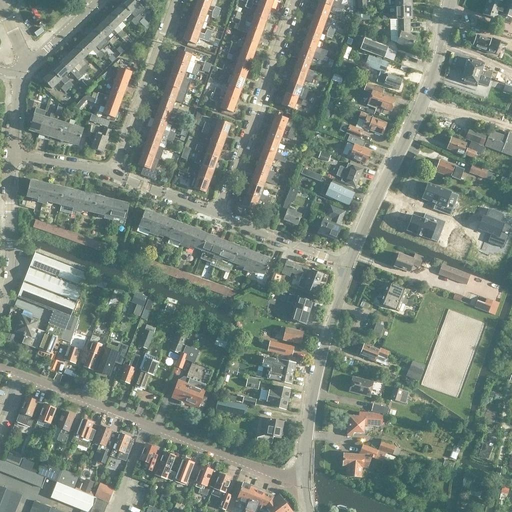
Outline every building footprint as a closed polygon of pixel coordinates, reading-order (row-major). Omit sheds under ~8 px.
[(140,5),(135,0),(126,0),(122,4),(131,14),(140,5)] [(208,11),(211,0),(197,0),(196,6),(208,11)] [(270,10),(273,0),(259,0),(258,6),(270,10)] [(333,2),(333,0),(319,0),(319,2),(331,7),(336,9),(342,11),(344,6),(341,4),(333,2)] [(511,18),(511,0),(502,0),(502,2),(496,0),(487,0),(483,15),(496,20),(498,14),(511,18)] [(327,18),(331,7),(319,2),(315,14),(327,18)] [(131,14),(122,4),(113,13),(122,22),(131,14)] [(204,22),(208,11),(196,6),(192,18),(204,22)] [(266,22),(270,10),(258,6),(254,17),(266,22)] [(411,7),(395,8),(389,8),(389,15),(384,15),(384,16),(391,16),(391,19),(392,19),(392,20),(410,20),(411,20),(411,7)] [(117,27),(122,22),(113,13),(105,21),(114,31),(122,39),(126,35),(117,27)] [(143,18),(139,14),(134,17),(139,22),(143,18)] [(323,30),(327,18),(315,14),(310,25),(323,30)] [(139,22),(134,17),(131,22),(135,26),(139,22)] [(262,33),(266,22),(254,17),(249,29),(262,33)] [(200,33),(204,22),(192,18),(187,29),(200,33)] [(410,36),(410,20),(392,20),(390,20),(390,41),(398,44),(398,45),(403,47),(404,46),(412,49),(413,44),(414,44),(416,40),(415,40),(416,38),(410,36)] [(122,39),(114,31),(105,21),(96,30),(105,39),(110,34),(118,43),(122,39)] [(360,35),(363,21),(356,21),(353,33),(360,35)] [(319,41),(323,30),(310,25),(306,37),(319,41)] [(204,35),(200,33),(187,29),(183,41),(195,45),(198,39),(213,44),(215,39),(211,37),(204,35)] [(258,45),(262,33),(249,29),(245,40),(258,45)] [(105,39),(96,30),(87,38),(96,47),(105,39)] [(497,48),(499,43),(477,36),(475,41),(474,41),(473,44),(473,46),(473,47),(487,52),(490,46),(497,48)] [(316,47),(319,41),(306,37),(302,48),(314,53),(319,54),(325,57),(327,51),(316,47)] [(96,47),(87,38),(78,46),(87,56),(96,47)] [(371,40),(364,38),(360,50),(384,58),(388,49),(370,42),(371,40)] [(253,56),(258,45),(245,40),(243,46),(232,42),(230,48),(253,56)] [(93,72),(82,60),(87,56),(78,46),(69,55),(78,64),(87,73),(89,76),(93,72)] [(108,52),(104,48),(99,51),(104,56),(108,52)] [(249,67),(253,56),(230,48),(228,53),(239,57),(237,63),(249,67)] [(310,64),(314,53),(302,48),(298,60),(310,64)] [(187,67),(192,55),(179,51),(175,63),(187,67)] [(87,73),(78,64),(69,55),(61,63),(70,72),(75,68),(83,76),(87,73)] [(385,73),(389,63),(369,56),(365,66),(377,71),(375,76),(385,80),(384,85),(398,90),(402,80),(385,73)] [(481,72),(484,64),(469,59),(468,61),(467,61),(465,65),(466,66),(465,71),(490,79),(492,74),(485,71),(484,73),(481,72)] [(306,75),(310,64),(298,60),(294,71),(306,75)] [(65,77),(70,72),(61,63),(52,71),(61,81),(69,89),(73,86),(65,77)] [(183,78),(187,67),(175,63),(171,74),(183,78)] [(245,79),(249,67),(237,63),(235,69),(233,69),(232,70),(229,69),(229,67),(224,65),(222,70),(245,79)] [(128,84),(132,73),(120,68),(115,80),(128,84)] [(331,71),(326,69),(322,79),(328,81),(331,71)] [(241,90),(245,79),(222,70),(220,76),(231,80),(229,86),(241,90)] [(69,89),(61,81),(52,71),(43,80),(52,89),(57,85),(65,93),(69,89)] [(302,87),(306,75),(294,71),(290,82),(302,87)] [(490,79),(465,71),(463,75),(462,75),(461,80),(462,80),(461,82),(476,87),(479,79),(482,80),(481,82),(489,84),(490,79)] [(335,72),(333,80),(341,83),(344,76),(335,72)] [(111,78),(106,73),(102,77),(106,81),(111,78)] [(509,76),(498,73),(495,81),(506,85),(509,76)] [(179,90),(183,78),(171,74),(167,85),(179,90)] [(123,96),(128,84),(115,80),(111,91),(123,96)] [(300,93),(302,87),(290,82),(286,94),(298,98),(302,100),(309,102),(311,97),(300,93)] [(384,90),(367,84),(364,90),(372,93),(372,92),(380,95),(381,94),(382,95),(384,90)] [(175,101),(179,90),(167,85),(163,97),(175,101)] [(511,87),(505,85),(502,92),(511,95),(511,87)] [(237,102),(241,90),(229,86),(225,97),(237,102)] [(119,107),(123,96),(111,91),(107,103),(119,107)] [(395,100),(382,95),(381,94),(380,95),(372,92),(372,93),(367,106),(376,109),(377,107),(391,112),(395,100)] [(294,110),(298,98),(286,94),(281,105),(294,110)] [(79,110),(87,99),(84,97),(76,107),(79,110)] [(171,113),(175,101),(163,97),(159,108),(171,113)] [(233,113),(237,102),(225,97),(220,109),(233,113)] [(115,119),(119,107),(107,103),(102,101),(97,99),(96,100),(95,103),(95,104),(105,108),(103,114),(115,119)] [(182,117),(176,114),(171,113),(159,108),(154,120),(167,124),(169,117),(182,122),(184,118),(182,117)] [(186,118),(188,113),(178,109),(176,114),(182,117),(186,118)] [(39,134),(44,117),(39,116),(40,113),(35,112),(29,131),(39,134)] [(110,122),(92,115),(89,121),(108,128),(110,122)] [(284,131),(288,120),(276,115),(272,127),(284,131)] [(49,137),(54,120),(44,117),(39,134),(49,137)] [(382,135),(386,124),(372,118),(372,119),(367,117),(363,128),(368,130),(382,135)] [(59,140),(64,123),(54,120),(49,137),(59,140)] [(165,130),(167,124),(154,120),(150,131),(163,135),(174,139),(176,134),(165,130)] [(227,136),(231,124),(219,120),(214,132),(227,136)] [(210,130),(211,125),(205,122),(205,123),(201,122),(200,126),(203,128),(210,130)] [(68,143),(74,126),(64,123),(59,140),(68,143)] [(483,146),(487,135),(480,133),(481,129),(471,125),(470,129),(469,129),(465,139),(483,146)] [(80,141),(83,130),(83,129),(74,126),(68,143),(78,146),(80,141)] [(360,139),(363,130),(349,126),(346,134),(360,139)] [(295,135),(288,133),(284,131),(272,127),(267,138),(280,143),(282,136),(293,140),(295,135)] [(103,153),(111,131),(104,128),(101,136),(97,134),(91,149),(103,153)] [(181,142),(174,139),(163,135),(150,131),(146,142),(158,147),(161,141),(179,148),(181,142)] [(511,134),(508,133),(507,137),(490,131),(484,146),(511,156),(511,134)] [(222,147),(227,136),(214,132),(210,143),(222,147)] [(371,152),(363,148),(365,142),(350,135),(347,141),(354,144),(351,152),(349,151),(347,156),(365,164),(371,152)] [(277,149),(280,143),(267,138),(263,149),(275,154),(286,158),(288,153),(277,149)] [(474,158),(476,153),(481,156),(485,148),(471,142),(468,150),(465,148),(467,144),(452,138),(451,140),(449,140),(448,143),(449,145),(447,149),(462,155),(463,154),(474,158)] [(156,153),(158,147),(146,142),(142,154),(154,158),(165,162),(168,163),(170,158),(156,153)] [(218,159),(222,147),(210,143),(206,154),(218,159)] [(201,153),(202,147),(194,144),(192,149),(201,153)] [(199,158),(201,153),(192,149),(190,154),(199,158)] [(286,158),(275,154),(263,149),(259,161),(271,165),(274,159),(285,163),(286,158)] [(332,156),(321,151),(319,159),(329,163),(332,156)] [(165,162),(154,158),(142,154),(138,165),(150,170),(152,163),(163,167),(165,162)] [(214,170),(218,159),(206,154),(202,166),(214,170)] [(343,168),(346,160),(338,156),(334,164),(340,167),(340,166),(343,168)] [(267,177),(271,165),(259,161),(255,172),(267,177)] [(464,172),(454,168),(454,166),(440,161),(438,165),(436,166),(435,169),(436,171),(436,172),(450,178),(451,174),(462,178),(464,172)] [(356,188),(363,170),(348,164),(346,169),(343,168),(340,166),(340,167),(336,176),(342,178),(341,182),(356,188)] [(496,173),(472,165),(470,173),(493,181),(496,173)] [(210,182),(214,170),(202,166),(198,177),(210,182)] [(322,176),(304,169),(301,174),(320,182),(322,176)] [(278,181),(272,178),(267,177),(255,172),(251,184),(263,188),(265,182),(276,186),(278,181)] [(198,177),(193,176),(187,173),(185,178),(196,182),(193,189),(206,193),(210,182),(198,177)] [(42,204),(47,184),(30,180),(26,197),(38,200),(37,202),(42,204)] [(77,212),(81,193),(47,184),(42,204),(46,205),(47,202),(61,205),(73,208),(72,211),(77,212)] [(261,194),(263,188),(251,184),(246,195),(259,200),(263,201),(270,204),(272,198),(261,194)] [(428,184),(422,199),(445,208),(451,193),(428,184)] [(348,205),(353,194),(342,189),(334,186),(332,190),(340,194),(337,200),(348,205)] [(458,196),(468,198),(469,193),(459,190),(458,196)] [(93,213),(97,197),(81,193),(77,212),(81,213),(82,210),(93,213)] [(297,225),(301,215),(291,211),(292,208),(294,209),(297,201),(291,199),(292,196),(288,194),(284,205),(289,206),(283,220),(297,225)] [(254,211),(259,200),(246,195),(242,207),(254,211)] [(315,211),(318,203),(322,204),(324,199),(315,195),(310,209),(315,211)] [(109,220),(113,200),(97,197),(93,213),(105,216),(104,219),(109,220)] [(475,197),(472,204),(479,207),(481,200),(475,197)] [(125,221),(129,204),(113,200),(109,220),(113,221),(114,218),(125,221)] [(484,211),(511,216),(511,207),(486,202),(484,211)] [(339,226),(345,212),(330,206),(326,216),(325,216),(324,217),(314,213),(310,223),(320,227),(318,233),(336,240),(341,227),(339,226)] [(153,235),(161,217),(145,210),(139,226),(150,231),(149,233),(153,235)] [(479,214),(474,228),(495,236),(500,222),(479,214)] [(409,221),(406,228),(408,228),(407,230),(430,240),(436,225),(413,216),(410,221),(409,221)] [(170,238),(176,222),(161,217),(153,235),(158,236),(159,234),(170,238)] [(184,247),(191,228),(176,222),(170,238),(180,242),(179,245),(184,247)] [(217,260),(224,241),(191,228),(184,247),(188,248),(189,246),(200,250),(214,256),(213,258),(217,260)] [(233,263),(240,247),(224,241),(217,260),(222,261),(223,259),(233,263)] [(248,272),(255,253),(240,247),(233,263),(244,267),(243,270),(248,272)] [(88,273),(36,252),(30,267),(82,288),(88,273)] [(264,275),(270,259),(255,253),(248,272),(252,273),(253,271),(264,275)] [(419,268),(423,258),(415,255),(413,259),(398,254),(394,267),(395,267),(394,269),(399,271),(400,269),(410,273),(412,265),(419,268)] [(315,294),(322,275),(311,271),(287,261),(282,274),(290,277),(292,274),(301,277),(297,287),(315,294)] [(470,276),(453,269),(442,265),(438,275),(466,285),(470,276)] [(82,288),(30,267),(24,282),(76,303),(82,288)] [(76,303),(24,282),(18,297),(53,311),(70,318),(76,303)] [(404,299),(407,291),(388,283),(384,294),(412,305),(413,302),(404,299)] [(294,296),(296,291),(285,288),(283,293),(294,296)] [(110,306),(113,295),(108,293),(104,304),(110,306)] [(132,303),(143,307),(146,298),(135,293),(132,303)] [(412,305),(384,294),(380,304),(399,312),(402,304),(411,307),(412,305)] [(466,304),(468,299),(455,294),(453,299),(466,304)] [(305,325),(313,302),(289,295),(287,302),(292,304),(295,309),(291,321),(305,325)] [(487,298),(486,302),(477,300),(475,308),(496,313),(499,301),(487,298)] [(153,302),(148,300),(141,319),(147,321),(153,302)] [(174,308),(167,306),(165,311),(172,314),(174,308)] [(49,323),(55,326),(65,330),(70,318),(53,311),(49,323)] [(44,333),(36,329),(38,322),(22,315),(15,332),(23,335),(23,336),(25,337),(25,336),(28,337),(25,344),(38,349),(44,333)] [(71,341),(78,321),(70,318),(65,330),(62,337),(71,341)] [(380,334),(383,326),(375,323),(374,324),(372,324),(370,329),(372,330),(372,331),(380,334)] [(148,350),(156,329),(146,325),(138,346),(148,350)] [(57,338),(61,340),(62,337),(65,330),(55,326),(52,335),(44,333),(38,349),(50,354),(57,338)] [(179,354),(188,331),(179,327),(170,350),(179,354)] [(300,345),(303,332),(281,327),(280,334),(284,335),(283,341),(300,345)] [(75,363),(80,351),(83,352),(85,344),(73,339),(71,347),(69,347),(64,359),(75,363)] [(93,370),(98,355),(97,355),(99,351),(100,351),(102,345),(93,341),(90,348),(96,350),(95,351),(93,350),(92,353),(89,352),(84,366),(93,370)] [(291,357),(294,347),(270,342),(268,351),(291,357)] [(121,365),(128,347),(119,344),(118,348),(108,345),(106,349),(105,349),(97,371),(108,376),(113,362),(121,365)] [(386,359),(389,352),(380,349),(379,351),(364,345),(362,350),(361,350),(360,353),(361,354),(360,356),(375,362),(377,356),(386,359)] [(195,363),(199,351),(185,346),(183,351),(182,354),(187,355),(185,360),(190,362),(195,363)] [(185,360),(187,355),(182,354),(180,353),(175,367),(182,369),(185,360)] [(135,369),(140,356),(133,354),(129,367),(126,366),(121,380),(130,384),(135,369)] [(293,374),(296,364),(281,361),(280,365),(269,363),(268,366),(260,364),(260,367),(293,374)] [(145,389),(150,375),(154,376),(156,368),(144,364),(136,386),(145,389)] [(424,370),(411,365),(406,377),(420,382),(424,370)] [(238,369),(226,366),(225,372),(237,375),(238,369)] [(291,384),(293,374),(260,367),(259,371),(264,372),(264,370),(267,371),(266,374),(278,376),(277,381),(291,384)] [(369,397),(373,383),(353,378),(349,391),(369,397)] [(258,390),(259,382),(248,379),(246,387),(258,390)] [(198,408),(204,391),(178,381),(172,398),(189,404),(188,406),(195,408),(195,407),(198,408)] [(288,400),(290,390),(275,387),(274,392),(270,391),(269,396),(288,400)] [(410,393),(394,388),(390,399),(406,404),(410,393)] [(242,403),(244,396),(237,395),(236,402),(242,403)] [(255,406),(257,400),(244,396),(242,403),(255,406)] [(286,410),(288,400),(269,396),(268,402),(272,403),(271,407),(286,410)] [(27,398),(26,397),(20,413),(31,417),(37,402),(33,400),(31,398),(29,397),(27,398)] [(245,416),(247,406),(218,400),(216,410),(245,416)] [(387,416),(389,409),(373,404),(371,412),(387,416)] [(44,405),(38,420),(36,425),(48,429),(56,409),(44,405)] [(69,430),(74,417),(70,414),(69,413),(66,412),(65,412),(63,412),(57,427),(61,429),(57,440),(65,444),(70,431),(69,430)] [(382,427),(383,415),(373,413),(359,412),(358,416),(348,415),(347,435),(347,437),(351,437),(354,433),(364,434),(365,426),(382,427)] [(280,439),(283,423),(283,422),(263,418),(261,426),(266,427),(265,436),(257,438),(256,442),(271,445),(273,437),(280,439)] [(87,439),(93,424),(81,419),(75,435),(83,437),(80,444),(88,447),(90,440),(87,439)] [(105,464),(117,433),(107,429),(106,428),(103,427),(102,427),(100,427),(94,442),(100,444),(98,449),(101,450),(97,461),(105,464)] [(124,453),(130,438),(119,434),(112,449),(120,452),(117,458),(126,461),(128,455),(124,453)] [(401,449),(381,441),(378,450),(398,457),(401,449)] [(493,447),(483,443),(480,454),(489,458),(493,447)] [(149,470),(157,449),(145,444),(139,460),(146,462),(143,468),(149,470)] [(382,462),(385,454),(363,445),(359,453),(382,462)] [(170,471),(176,456),(164,452),(158,467),(164,470),(161,477),(172,481),(175,473),(170,471)] [(363,468),(364,455),(343,454),(343,466),(347,467),(346,476),(361,478),(362,468),(363,468)] [(46,478),(19,467),(0,459),(0,471),(42,488),(46,478)] [(188,479),(194,464),(182,459),(174,481),(187,486),(190,479),(188,479)] [(453,469),(455,464),(445,460),(443,466),(453,469)] [(207,486),(213,471),(201,466),(193,486),(200,489),(198,493),(206,496),(210,487),(207,486)] [(224,497),(231,478),(219,474),(210,499),(221,503),(217,511),(224,511),(230,499),(224,497)] [(485,487),(486,482),(475,480),(474,484),(474,487),(474,488),(475,489),(476,490),(477,491),(478,491),(479,491),(481,491),(482,491),(483,490),(484,489),(485,487)] [(90,511),(96,498),(75,490),(57,482),(51,498),(86,511),(90,511)] [(252,497),(256,488),(243,483),(236,501),(246,505),(250,497),(252,497)] [(108,502),(113,489),(101,484),(97,498),(108,502)] [(0,511),(15,511),(22,495),(0,486),(0,511)] [(256,511),(261,501),(262,501),(266,492),(256,488),(252,497),(250,497),(246,505),(243,511),(256,511)] [(269,509),(277,503),(275,501),(275,499),(273,497),(274,495),(266,492),(262,501),(261,501),(256,511),(261,511),(263,511),(267,511),(269,511),(268,511),(269,509)] [(168,495),(162,493),(159,500),(165,503),(168,495)] [(288,511),(291,510),(289,508),(290,507),(285,500),(283,501),(281,498),(278,500),(276,498),(275,499),(275,501),(277,503),(269,509),(268,511),(269,511),(288,511)] [(181,511),(182,511),(183,511),(182,511),(188,511),(189,511),(184,509),(187,502),(179,499),(175,508),(174,508),(172,511),(181,511)] [(61,511),(34,501),(29,511),(61,511)]
